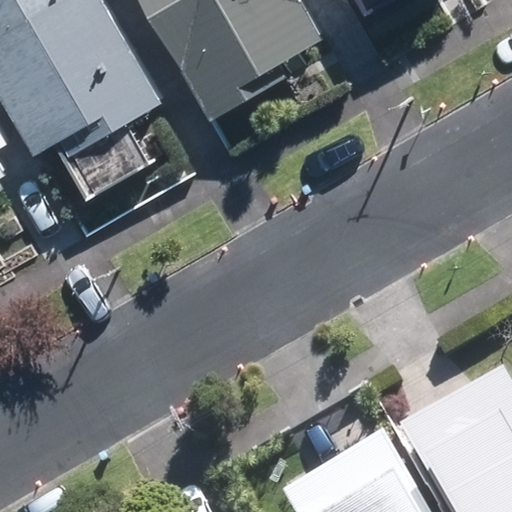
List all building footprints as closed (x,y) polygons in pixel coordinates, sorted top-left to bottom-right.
[(0,0),(0,91),(34,150),(57,137),(66,152),(161,96),(105,0),(0,0)] [(321,35),(300,0),(145,0),(183,63),(180,66),(209,117),(284,73),(277,61),(321,35)] [(356,0),(361,8),(375,0),(356,0)] [(408,386),(422,410),(401,423),(452,511),(511,511),(511,399),(494,369),(470,383),(455,358),(408,386)] [(428,511),(383,430),(278,488),(291,511),(428,511)]
